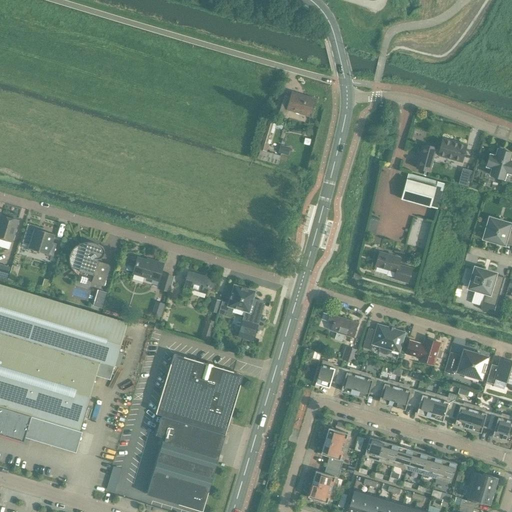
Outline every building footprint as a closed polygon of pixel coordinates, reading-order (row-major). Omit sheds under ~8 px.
[(311,114),(315,99),(291,92),(290,97),(284,95),(279,111),(287,113),(289,107),(311,114)] [(272,123),(278,124),(282,126),(284,121),(269,117),(257,158),(278,164),(280,156),(267,152),(269,144),(267,144),(270,133),(269,133),(272,123)] [(443,138),(439,151),(435,150),(434,154),(462,162),(467,145),(443,138)] [(416,168),(427,171),(429,171),(434,154),(435,150),(436,147),(423,144),(416,168)] [(490,155),(486,165),(493,167),(491,175),(503,179),(506,171),(511,172),(511,161),(509,160),(511,153),(499,149),(496,157),(490,155)] [(436,187),(406,179),(401,199),(430,207),(436,187)] [(470,181),(468,187),(476,189),(478,186),(476,183),(470,181)] [(17,220),(1,215),(0,216),(0,237),(11,241),(17,220)] [(498,220),(497,219),(497,220),(490,218),(488,225),(487,225),(487,226),(486,230),(485,230),(485,231),(486,231),(484,238),(491,240),(491,241),(492,241),(492,240),(496,242),(495,243),(496,243),(497,242),(504,244),(504,243),(511,245),(511,230),(508,229),(510,224),(503,222),(503,221),(502,221),(502,222),(498,220)] [(44,228),(28,223),(22,242),(30,244),(29,247),(33,248),(33,250),(54,257),(58,244),(53,243),(55,235),(43,231),(44,228)] [(103,248),(103,247),(102,247),(101,245),(99,244),(97,243),(95,242),(93,242),(91,241),(89,241),(87,241),(85,242),(83,242),(81,243),(79,244),(78,245),(76,247),(75,248),(73,250),(72,252),(72,254),(71,256),(71,258),(71,260),(71,262),(71,264),(72,266),(73,268),(74,270),(75,272),(77,273),(79,274),(78,273),(79,271),(94,275),(91,282),(104,286),(110,265),(98,261),(102,247),(103,248)] [(394,279),(408,283),(412,268),(399,265),(402,257),(381,252),(376,267),(396,273),(394,279)] [(121,258),(117,270),(126,272),(126,270),(133,272),(135,267),(127,265),(129,260),(121,258)] [(158,280),(163,264),(147,259),(147,260),(137,258),(133,273),(158,280)] [(0,264),(0,276),(6,278),(9,267),(0,264)] [(13,265),(8,279),(15,281),(19,267),(13,265)] [(471,281),(469,288),(475,290),(471,303),(481,306),(481,308),(480,309),(493,313),(494,312),(495,306),(504,277),(495,274),(488,271),(487,270),(487,271),(483,270),(484,269),(483,269),(482,270),(475,268),(473,275),(472,275),(472,276),(473,276),(472,280),(471,279),(470,280),(471,281)] [(206,293),(210,278),(188,271),(183,286),(206,293)] [(169,291),(174,276),(163,273),(159,287),(169,291)] [(44,278),(41,289),(48,291),(51,280),(44,278)] [(0,284),(0,434),(24,442),(25,437),(76,452),(82,431),(79,430),(96,375),(109,379),(113,367),(114,367),(127,322),(0,284)] [(253,340),(264,302),(253,299),(255,291),(234,285),(228,303),(222,301),(218,313),(225,315),(226,312),(231,314),(233,307),(245,311),(237,336),(253,340)] [(98,290),(93,305),(102,308),(107,292),(98,290)] [(216,313),(220,301),(212,298),(209,310),(216,313)] [(156,301),(152,314),(161,317),(165,304),(156,301)] [(352,337),(357,323),(330,314),(328,322),(332,324),(330,330),(336,332),(334,339),(340,341),(343,334),(352,337)] [(206,319),(201,339),(209,341),(215,322),(206,319)] [(372,344),(380,346),(379,347),(379,348),(379,349),(380,350),(380,351),(381,352),(382,353),(383,353),(385,354),(386,354),(387,353),(388,353),(389,352),(390,351),(391,350),(391,349),(399,352),(404,332),(378,324),(376,330),(368,328),(362,347),(371,350),(372,344)] [(440,358),(442,351),(438,350),(440,343),(425,338),(423,344),(410,340),(406,354),(419,358),(418,360),(434,364),(436,357),(440,358)] [(346,346),(342,360),(354,363),(358,350),(346,346)] [(464,350),(458,371),(465,374),(474,376),(481,378),(487,357),(479,355),(479,353),(473,351),(473,353),(464,350)] [(454,374),(460,355),(450,352),(444,372),(454,374)] [(161,415),(225,434),(240,384),(241,380),(241,378),(241,376),(240,374),(238,373),(237,372),(233,371),(211,364),(205,362),(205,363),(183,356),(173,353),(170,363),(158,403),(159,403),(156,413),(161,415)] [(491,364),(486,382),(494,384),(493,386),(504,390),(506,382),(507,382),(506,385),(507,387),(509,389),(511,389),(511,362),(500,359),(498,366),(491,364)] [(331,382),(336,383),(341,367),(322,361),(315,383),(329,387),(331,382)] [(354,395),(360,373),(341,367),(336,383),(342,385),(340,391),(354,395)] [(360,373),(354,395),(367,399),(368,393),(374,395),(379,378),(360,373)] [(379,378),(374,395),(380,397),(378,402),(391,406),(398,384),(379,378)] [(398,384),(391,406),(405,410),(406,404),(412,406),(417,390),(398,384)] [(417,390),(412,406),(418,408),(416,414),(429,418),(436,395),(417,390)] [(436,395),(429,418),(443,421),(444,416),(450,417),(455,401),(436,395)] [(455,401),(450,417),(456,419),(454,425),(467,429),(474,407),(455,401)] [(488,429),(493,412),(474,407),(467,429),(481,433),(482,427),(488,429)] [(511,418),(493,412),(488,429),(494,430),(492,436),(506,440),(511,418)] [(202,511),(225,434),(161,415),(155,434),(163,437),(146,494),(187,506),(187,507),(191,508),(191,507),(202,511)] [(324,441),(346,447),(349,439),(346,438),(347,433),(328,428),(324,441)] [(360,451),(364,438),(358,436),(354,450),(360,451)] [(379,460),(384,442),(370,437),(364,455),(379,460)] [(346,447),(324,441),(320,454),(342,461),(346,447)] [(384,442),(379,460),(393,464),(399,446),(384,442)] [(399,446),(393,464),(408,468),(413,450),(399,446)] [(413,450),(408,468),(422,473),(427,455),(413,450)] [(427,455),(422,473),(436,477),(442,459),(427,455)] [(326,465),(340,469),(342,463),(328,459),(326,465)] [(442,459),(436,477),(451,481),(457,463),(442,459)] [(340,469),(326,465),(325,471),(338,475),(340,469)] [(312,484),(334,490),(338,477),(315,471),(312,484)] [(468,484),(491,490),(495,477),(475,472),(475,473),(472,472),(468,484)] [(334,490),(312,484),(308,497),(327,503),(328,498),(331,499),(334,490)] [(491,490),(468,484),(465,496),(468,497),(467,498),(487,504),(491,490)] [(348,511),(360,511),(366,493),(355,490),(354,493),(353,493),(347,511),(348,511)] [(433,490),(431,496),(439,499),(441,492),(433,490)] [(343,508),(347,494),(341,493),(337,506),(343,508)] [(366,493),(360,511),(374,511),(379,497),(366,493)] [(379,497),(374,511),(387,511),(391,501),(379,497)] [(460,505),(474,509),(475,503),(462,499),(460,505)] [(391,501),(387,511),(400,511),(403,504),(391,501)]
